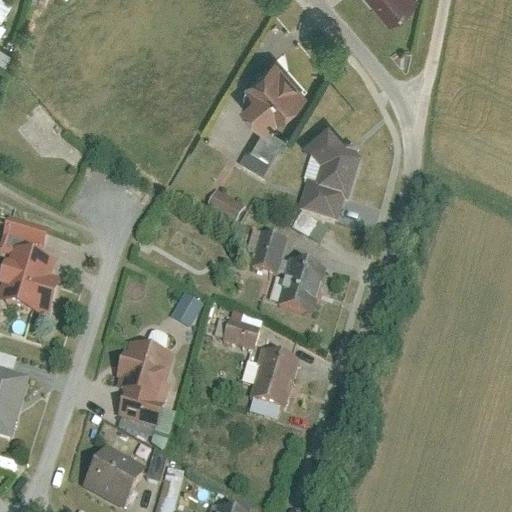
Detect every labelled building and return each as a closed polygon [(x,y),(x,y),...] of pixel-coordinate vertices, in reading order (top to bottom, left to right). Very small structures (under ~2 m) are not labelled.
[(0,0),(0,20),(1,21),(14,1),(13,0),(0,0)] [(374,0),(395,25),(424,0),(374,0)] [(260,92),(248,101),(270,132),(313,93),(281,56),(251,81),(260,92)] [(326,168),(320,185),(355,197),(367,157),(334,120),(306,144),(326,168)] [(235,225),(246,208),(217,190),(207,207),(235,225)] [(270,238),(261,273),(275,276),(284,241),(270,238)] [(60,260),(18,248),(2,301),(56,317),(66,281),(56,280),(60,260)] [(333,269),(295,259),(283,307),(320,317),(333,269)] [(182,297),(172,322),(193,330),(203,304),(182,297)] [(222,345),(255,353),(263,322),(230,314),(222,345)] [(178,355),(136,344),(123,389),(167,399),(178,355)] [(304,361),(269,350),(257,399),(292,408),(304,361)] [(33,377),(0,367),(0,433),(16,439),(33,377)] [(151,469),(113,446),(91,484),(132,507),(151,469)] [(174,511),(184,475),(167,471),(156,511),(174,511)]
